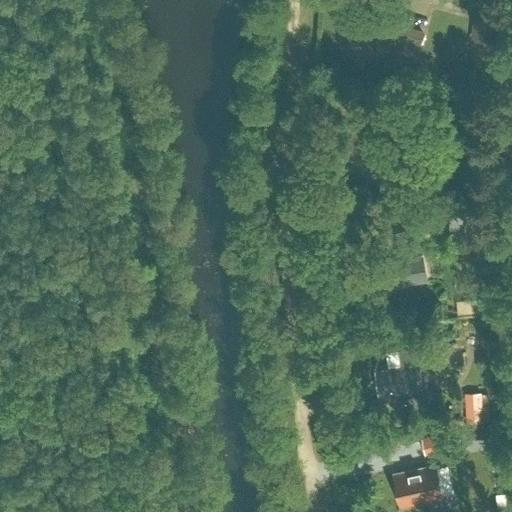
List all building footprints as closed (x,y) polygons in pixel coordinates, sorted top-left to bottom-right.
[(475,6),(474,22),(495,24),(496,8),(475,6)] [(379,46),(399,51),(414,55),(418,41),(421,42),(424,31),(364,14),(358,36),(380,42),(379,46)] [(364,98),(361,114),(371,116),(375,100),(364,98)] [(355,127),(349,141),(346,148),(388,165),(391,160),(391,159),(397,144),(355,127)] [(360,298),(388,292),(387,287),(407,283),(404,271),(418,268),(415,255),(358,268),(360,277),(356,278),(360,298)] [(422,388),(439,386),(433,344),(398,348),(400,365),(377,368),(381,394),(422,388)] [(480,390),(467,390),(468,420),(481,419),(480,390)] [(447,430),(422,436),(426,452),(451,447),(447,430)] [(436,467),(396,475),(402,507),(423,503),(443,499),(442,495),(452,493),(447,469),(437,471),(436,467)]
